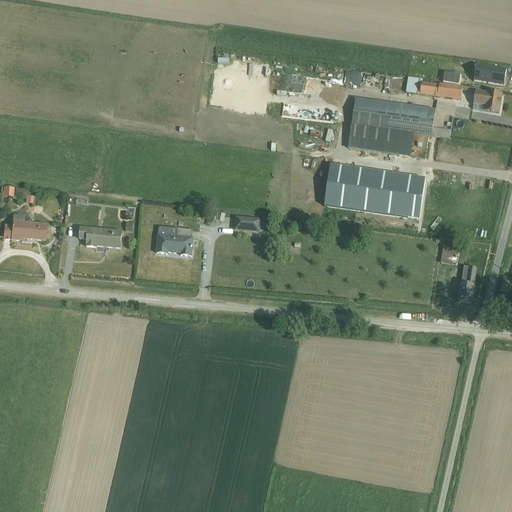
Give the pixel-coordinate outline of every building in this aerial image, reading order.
[(408,78),(406,94),(461,101),(462,88),(422,83),(423,80),(408,78)] [(476,92),(473,110),(499,114),(503,94),(487,92),(486,93),(476,92)] [(356,99),(348,150),(411,157),(413,137),(431,139),(431,137),(449,139),(451,131),(433,128),(436,110),(356,99)] [(337,126),(339,115),(305,110),(303,121),(337,126)] [(302,128),(302,138),(315,139),(315,129),(302,128)] [(313,159),(314,152),(304,150),(303,157),(313,159)] [(330,166),(324,208),(420,221),(426,180),(330,166)] [(1,188),(0,198),(13,199),(14,189),(1,188)] [(77,202),(77,200),(78,194),(69,193),(68,201),(77,202)] [(27,197),(25,204),(34,205),(35,198),(27,197)] [(5,226),(3,240),(22,242),(22,240),(45,242),(47,226),(24,224),(24,218),(13,217),(12,227),(5,226)] [(235,218),(234,231),(260,234),(261,220),(235,218)] [(81,228),(80,240),(87,240),(87,248),(96,249),(97,247),(120,249),(122,232),(81,228)] [(159,228),(157,254),(168,255),(168,253),(181,255),(181,257),(191,257),(193,231),(159,228)] [(443,247),(441,264),(456,266),(459,249),(443,247)] [(464,267),(459,303),(471,305),(476,269),(464,267)]
